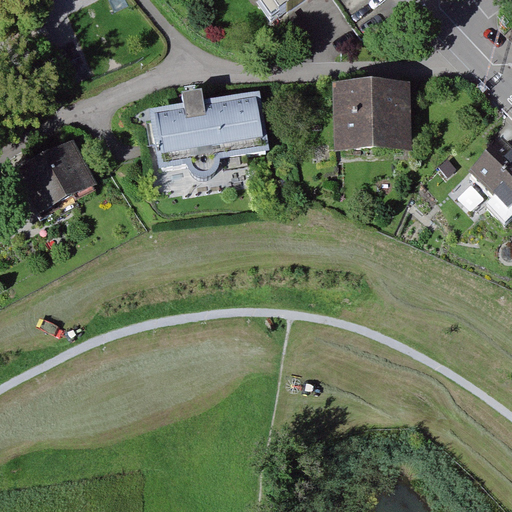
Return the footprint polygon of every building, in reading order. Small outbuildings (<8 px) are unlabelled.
[(264,0),(279,21),(310,0),(264,0)] [(410,96),(335,97),(336,165),(412,164),(410,96)] [(190,118),(158,123),(167,170),(191,165),(194,179),(204,183),(213,181),(217,173),(215,164),(264,155),(255,105),(206,114),(204,103),(187,106),(190,118)] [(511,160),(500,148),(470,177),(509,217),(511,214),(511,160)] [(68,149),(15,180),(40,223),(93,192),(68,149)]
